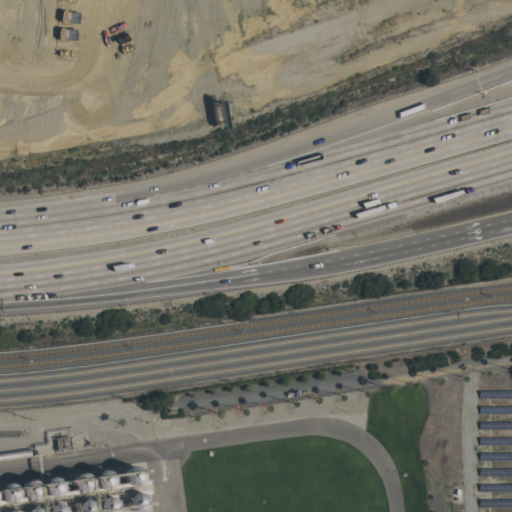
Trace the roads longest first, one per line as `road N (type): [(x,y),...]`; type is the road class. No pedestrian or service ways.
road 1 (motorway): [(0,285),(189,251),(511,158)]
road 2 (motorway): [(511,118),(110,219),(0,231)]
road 3 (motorway): [(475,84),(110,219)]
road 4 (motorway): [(0,304),(106,299),(338,261)]
road 5 (motorway): [(338,261),(511,222)]
